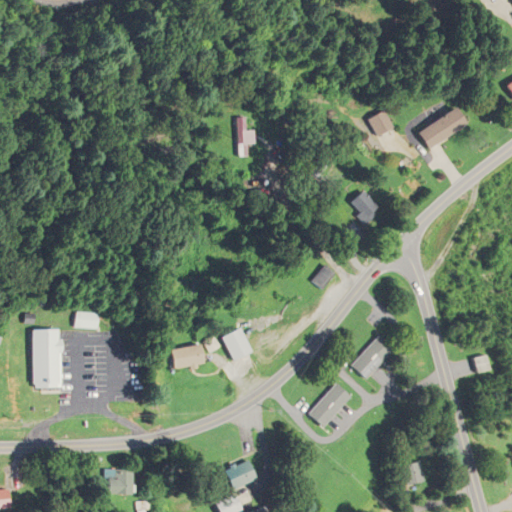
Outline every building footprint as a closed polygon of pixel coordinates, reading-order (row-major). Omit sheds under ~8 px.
[(511,79),(501,87),(511,102),(511,101),(511,79)] [(462,124),(451,107),(413,133),(424,150),(462,124)] [(366,120),(376,135),(390,125),(379,111),(366,120)] [(235,117),(235,156),(247,156),(247,144),(253,144),(253,130),(246,130),(246,117),(235,117)] [(344,204),(361,224),(376,211),(358,191),(344,204)] [(330,272),(321,265),(309,281),(318,289),(330,272)] [(93,313),(69,313),(69,328),(93,328),(93,313)] [(29,388),(57,387),(55,329),(27,330),(29,388)] [(245,352),(234,329),(217,337),(229,360),(245,352)] [(387,350),(372,336),(345,366),(360,379),(387,350)] [(170,369),(199,363),(196,345),(166,350),(170,369)] [(472,373),(487,370),(483,354),(469,358),(472,373)] [(303,413),(317,427),(346,399),(331,385),(303,413)] [(226,490),(250,480),(241,461),(218,471),(226,490)] [(404,486),(420,482),(416,461),(399,465),(404,486)] [(130,469),(102,469),(102,494),(130,494),(130,469)] [(232,511),(235,511),(228,495),(209,503),(213,511),(232,511)]
